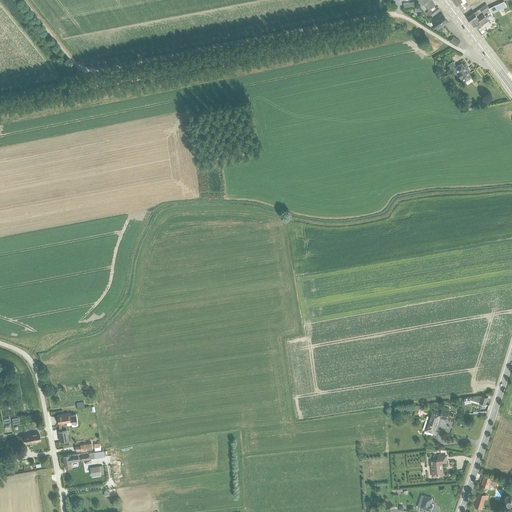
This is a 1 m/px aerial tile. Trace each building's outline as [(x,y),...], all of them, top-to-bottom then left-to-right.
[(423,4),(428,10),(435,5),(431,0),(418,0),(422,4),(423,4)] [(492,14),(506,7),(504,1),(489,8),(492,14)] [(486,17),(483,12),(489,8),(486,4),(480,8),(474,12),(467,18),(473,27),(476,25),(478,28),(489,21),(486,17)] [(449,21),(442,13),(431,22),(437,30),(449,21)] [(450,41),(457,46),(460,41),(453,36),(450,41)] [(462,63),(455,68),(457,71),(456,72),(461,79),(463,78),(467,84),(473,79),(469,74),(471,72),(465,66),(464,67),(462,63)] [(482,395),(463,397),(465,403),(471,402),(472,402),(472,400),(486,405),(488,397),(482,395)] [(423,414),(424,409),(420,408),(420,405),(418,404),(416,413),(423,414)] [(431,409),(424,431),(433,433),(433,434),(436,436),(438,432),(436,431),(440,418),(446,419),(448,412),(442,410),(441,412),(431,409)] [(59,423),(61,423),(71,421),(71,423),(77,422),(76,414),(70,415),(70,413),(57,415),(58,423),(59,423)] [(62,431),(60,431),(58,431),(60,441),(68,440),(67,430),(62,431)] [(26,435),(24,435),(25,444),(28,443),(29,443),(30,443),(31,443),(36,442),(36,441),(40,440),(40,436),(39,432),(28,435),(26,435)] [(80,445),(75,446),(76,451),(81,451),(92,449),(91,442),(80,444),(80,445)] [(80,453),(62,456),(63,464),(65,464),(66,469),(71,468),(70,462),(78,461),(78,460),(81,459),(81,460),(90,459),(89,459),(105,457),(104,450),(80,453)] [(438,459),(430,460),(432,477),(446,475),(446,472),(444,472),(443,463),(448,463),(447,454),(441,455),(441,453),(437,454),(438,459)] [(99,465),(90,467),(90,471),(91,476),(101,475),(99,465)] [(484,475),(481,485),(489,488),(490,484),(497,487),(499,480),(497,479),(484,475)] [(479,492),(474,507),(482,509),(485,499),(488,500),(489,496),(479,492)] [(421,494),(417,507),(431,511),(433,506),(429,505),(429,504),(430,504),(432,498),(421,494)]
